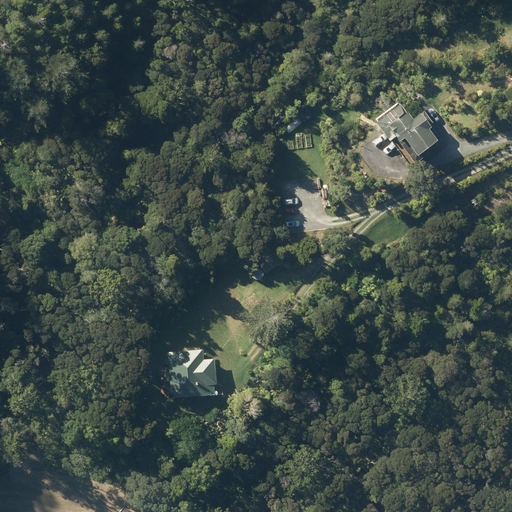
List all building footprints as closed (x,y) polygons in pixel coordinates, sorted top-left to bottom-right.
[(510,74),(497,76),(499,87),(511,85),(510,74)] [(396,105),(372,123),(385,141),(391,137),(411,164),(421,157),(422,158),(442,144),(418,112),(407,120),(396,105)] [(286,134),(309,116),(304,110),(280,127),(286,134)] [(281,213),(281,224),(301,225),(301,213),(281,213)] [(268,246),(252,257),(263,273),(279,263),(268,246)] [(200,351),(164,353),(168,399),(203,396),(203,386),(213,386),(211,360),(201,361),(200,351)]
